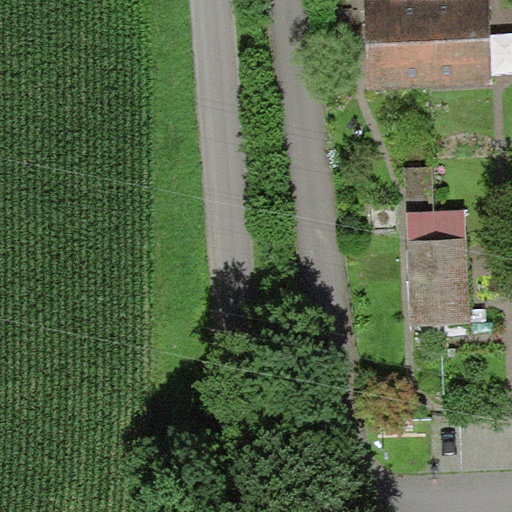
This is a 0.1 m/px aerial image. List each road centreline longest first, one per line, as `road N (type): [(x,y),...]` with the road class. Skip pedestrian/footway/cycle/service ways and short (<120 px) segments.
road 1 (residential): [(286,0),(351,457),(391,500),(511,503)]
road 2 (unclassified): [(211,0),(255,511)]
